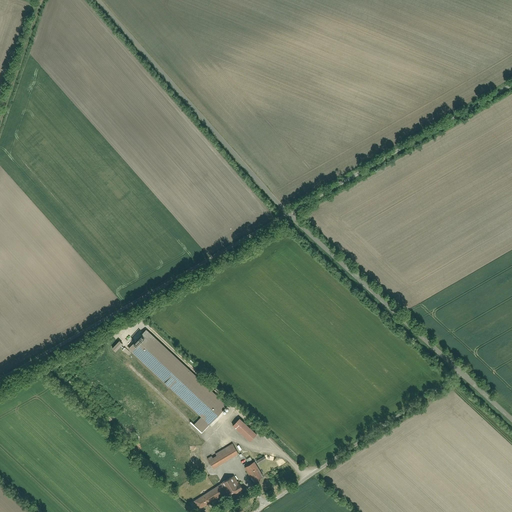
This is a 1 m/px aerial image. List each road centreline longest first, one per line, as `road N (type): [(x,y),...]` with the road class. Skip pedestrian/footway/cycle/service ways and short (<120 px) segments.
road 1 (track): [(98,0),(288,214),(0,382)]
road 2 (unclassified): [(511,420),(288,214),(511,86)]
road 3 (track): [(43,0),(0,123)]
